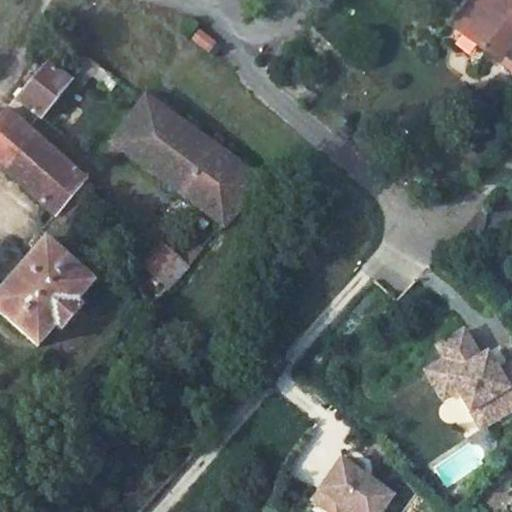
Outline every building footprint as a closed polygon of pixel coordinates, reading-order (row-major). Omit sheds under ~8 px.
[(511,0),(478,0),(457,34),(504,64),(511,50),(511,0)] [(193,41),(208,54),(216,45),(201,33),(193,41)] [(41,63),(13,96),(40,119),(69,84),(41,63)] [(13,96),(2,107),(31,130),(40,119),(13,96)] [(141,101),(97,156),(110,167),(119,155),(195,211),(219,230),(255,184),(141,101)] [(2,107),(0,109),(0,162),(54,207),(65,193),(77,204),(89,189),(78,167),(31,130),(2,107)] [(65,193),(54,207),(65,217),(77,204),(65,193)] [(195,211),(161,252),(184,270),(219,230),(195,211)] [(42,239),(0,289),(0,315),(37,348),(54,328),(62,336),(87,306),(80,299),(93,282),(42,239)] [(158,249),(138,273),(162,295),(184,270),(161,252),(158,249)] [(511,384),(511,385),(502,368),(491,350),(483,355),(468,330),(439,346),(446,359),(427,371),(435,385),(450,376),(458,390),(484,431),(511,412),(511,384)] [(511,384),(511,361),(502,368),(511,385),(511,384)] [(444,399),(458,390),(450,376),(435,385),(444,399)] [(379,511),(390,495),(339,461),(319,492),(342,507),(348,511),(379,511)] [(338,511),(342,507),(319,492),(312,504),(324,511),(338,511)]
